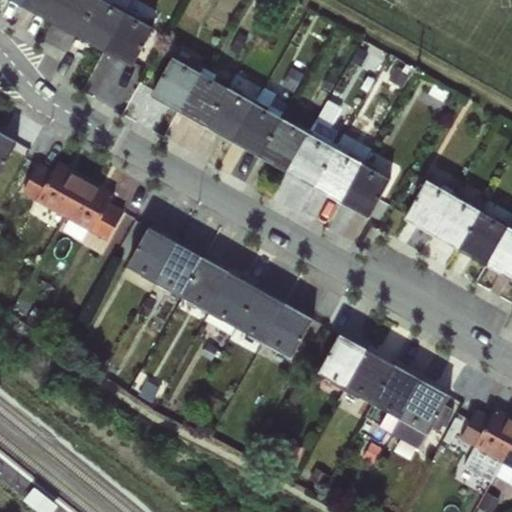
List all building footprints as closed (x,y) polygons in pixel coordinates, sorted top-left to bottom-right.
[(24,0),(23,4),(50,19),(59,0),(24,0)] [(59,0),(50,19),(79,35),(99,0),(59,0)] [(110,0),(99,0),(79,35),(107,50),(129,10),(110,0)] [(129,10),(107,50),(132,65),(155,25),(129,10)] [(179,109),(202,70),(174,55),(152,94),(179,109)] [(293,66),(281,83),(293,91),(304,73),(293,66)] [(202,70),(179,109),(206,124),(227,85),(202,70)] [(330,73),(322,86),(329,91),(338,78),(330,73)] [(227,85),(206,124),(234,140),(256,100),(227,85)] [(328,99),(309,130),(332,143),(339,130),(333,127),(344,108),(328,99)] [(256,100),(234,140),(260,155),(282,115),(256,100)] [(282,115),(260,155),(287,170),(309,130),(282,115)] [(0,129),(0,170),(18,139),(0,129)] [(309,130),(287,170),(315,185),(337,146),(309,130)] [(346,132),(337,146),(362,160),(372,148),(346,132)] [(337,146),(315,185),(340,199),(362,160),(337,146)] [(53,170),(36,200),(65,216),(87,177),(58,160),(53,170)] [(362,160),(340,199),(370,216),(392,176),(362,160)] [(36,200),(53,170),(39,162),(23,192),(36,200)] [(87,177),(65,216),(94,233),(111,203),(116,193),(87,177)] [(432,232),(455,193),(427,178),(405,217),(432,232)] [(455,193),(432,232),(459,248),(482,209),(455,193)] [(111,203),(94,233),(107,240),(125,211),(111,203)] [(482,209),(459,248),(486,263),(508,224),(482,209)] [(511,225),(508,224),(486,263),(511,277),(511,225)] [(155,278),(176,239),(151,225),(129,264),(155,278)] [(176,239),(155,278),(157,279),(170,287),(183,294),(205,255),(176,239)] [(205,255),(183,294),(198,303),(210,309),(232,270),(205,255)] [(232,270),(210,309),(237,324),(258,285),(232,270)] [(170,287),(157,279),(155,282),(168,290),(170,287)] [(258,285),(237,324),(251,333),(264,340),(285,300),(258,285)] [(147,297),(139,310),(148,315),(155,302),(147,297)] [(285,300),(264,340),(265,340),(278,348),(292,355),(314,317),(285,300)] [(347,386),(368,347),(340,332),(319,370),(334,378),(347,386)] [(264,340),(251,333),(249,336),(262,344),(265,340),(264,340)] [(265,340),(262,344),(276,351),(278,348),(265,340)] [(368,347),(347,386),(362,394),(374,401),(396,363),(368,347)] [(396,363),(374,401),(388,409),(399,415),(400,415),(422,377),(396,363)] [(280,371),(271,385),(286,394),(295,380),(280,371)] [(422,377),(400,415),(429,432),(451,393),(422,377)] [(347,386),(334,378),(331,382),(360,398),(362,394),(347,386)] [(153,379),(146,393),(158,400),(166,386),(153,379)] [(295,389),(287,401),(294,405),(302,393),(295,389)] [(208,395),(203,405),(214,411),(219,402),(208,395)] [(388,409),(374,401),(368,415),(382,422),(380,425),(391,431),(400,415),(399,415),(396,420),(386,414),(388,409)] [(491,416),(474,446),(503,462),(511,443),(511,415),(496,407),(491,416)] [(474,446),(491,416),(478,408),(461,439),(474,446)] [(388,409),(386,414),(396,420),(399,415),(388,409)] [(400,415),(391,431),(421,448),(429,432),(400,415)] [(511,443),(503,462),(511,466),(511,443)] [(368,454),(357,475),(367,480),(378,459),(368,454)] [(511,466),(503,462),(497,471),(511,478),(511,466)] [(317,469),(309,484),(323,492),(331,477),(317,469)] [(486,493),(475,511),(492,511),(500,499),(486,493)]
